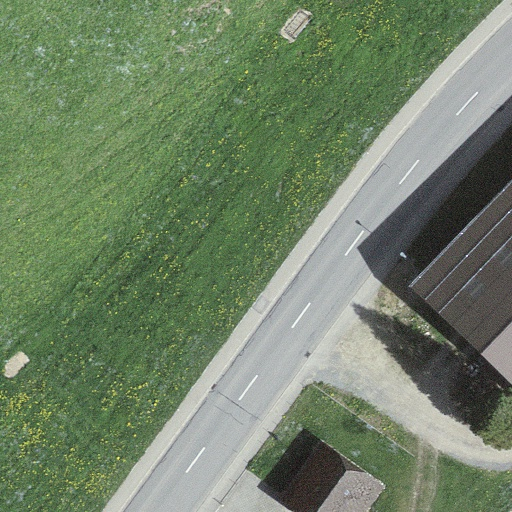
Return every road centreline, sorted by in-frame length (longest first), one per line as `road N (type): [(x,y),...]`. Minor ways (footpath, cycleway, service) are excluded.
road 1 (tertiary): [(152,511),(422,151),(511,54)]
road 2 (track): [(417,511),(428,444),(421,411),(359,320),(317,288)]
